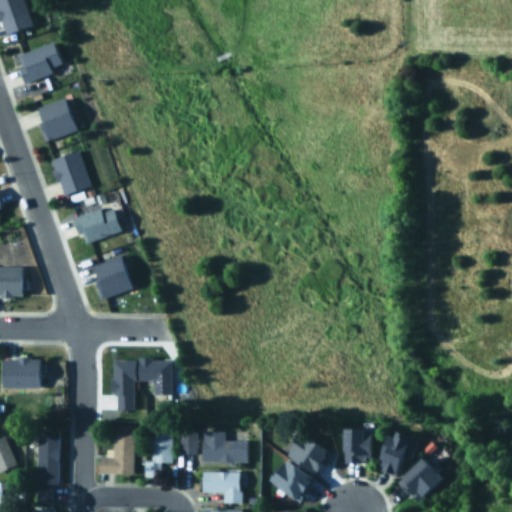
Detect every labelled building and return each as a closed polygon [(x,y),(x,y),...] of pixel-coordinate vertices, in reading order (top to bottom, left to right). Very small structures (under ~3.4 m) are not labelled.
[(0,0),(0,20),(5,35),(33,24),(24,0),(0,0)] [(14,55),(23,82),(64,69),(55,41),(14,55)] [(36,107),(47,139),(77,129),(66,97),(36,107)] [(90,187),(80,150),(51,158),(61,195),(90,187)] [(122,231),(114,204),(73,216),(81,243),(122,231)] [(123,255),(91,265),(101,297),(133,288),(123,255)] [(0,296),(23,296),(23,266),(0,266),(0,296)] [(173,357),(115,356),(115,392),(118,392),(118,407),(135,407),(136,377),(156,377),(156,391),(173,391),(173,357)] [(41,387),(41,357),(3,357),(3,387),(41,387)] [(144,476),(161,476),(161,461),(173,461),(173,422),(152,422),(152,460),(144,460),(144,476)] [(372,461),(372,428),(344,428),(344,461),(372,461)] [(196,453),(196,430),(180,430),(180,453),(196,453)] [(225,430),(203,430),(203,461),(247,461),(247,439),(225,439),(225,430)] [(331,451),(293,430),(280,453),(313,471),(319,461),(324,464),(331,451)] [(134,473),(134,433),(111,433),(111,456),(98,456),(98,473),(134,473)] [(59,434),(36,434),(36,501),(52,501),(52,484),(59,484),(59,434)] [(382,470),(407,474),(412,437),(388,434),(382,470)] [(0,470),(16,465),(4,436),(0,437),(0,470)] [(313,479),(282,455),(266,476),(297,500),(313,479)] [(446,478),(426,457),(401,481),(420,502),(446,478)] [(223,491),(223,502),(240,502),(240,471),(203,471),(203,491),(223,491)] [(3,482),(0,482),(0,507),(12,507),(12,495),(3,495),(3,482)]
